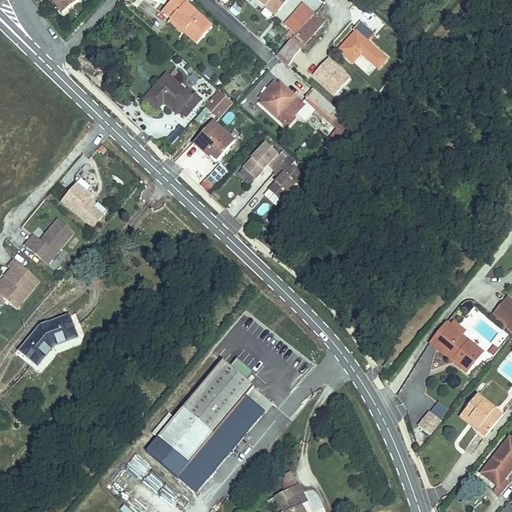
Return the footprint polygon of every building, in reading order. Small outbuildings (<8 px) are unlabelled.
[(50,0),(56,8),(64,3),(69,11),(84,1),(82,0),(50,0)] [(288,0),(251,0),(273,18),(288,0)] [(379,0),(388,10),(399,1),(398,0),(379,0)] [(64,3),(56,8),(61,16),(69,11),(64,3)] [(195,35),(161,4),(147,19),(169,39),(165,43),(178,54),(195,35)] [(269,35),(280,45),(300,22),(290,12),(269,35)] [(300,22),(280,45),(289,54),(310,31),(300,22)] [(367,45),(357,35),(348,41),(361,53),(367,45)] [(361,53),(348,41),(329,61),(341,73),(351,62),(365,76),(375,66),(361,53)] [(289,54),(280,45),(275,50),(284,59),(289,54)] [(275,50),(260,65),(272,75),(279,65),(284,59),(275,50)] [(147,86),(129,106),(140,116),(143,112),(148,117),(158,125),(159,124),(165,129),(182,111),(175,105),(172,109),(147,86)] [(219,118),(233,103),(219,90),(204,105),(219,118)] [(265,92),(246,112),(263,129),(282,109),(265,92)] [(334,133),(300,102),(289,115),(316,139),(321,134),(328,140),(334,133)] [(140,116),(129,106),(126,110),(142,124),(148,117),(143,112),(140,116)] [(195,136),(187,145),(191,148),(185,154),(197,165),(194,169),(201,176),(218,157),(195,136)] [(248,186),(279,154),(265,141),(234,173),(248,186)] [(191,148),(187,145),(176,157),(192,171),(194,169),(197,165),(185,154),(191,148)] [(200,185),(208,192),(228,171),(220,163),(200,185)] [(292,182),(285,175),(274,188),(282,194),(292,182)] [(93,197),(76,183),(59,204),(91,231),(104,216),(88,203),(93,197)] [(32,234),(22,247),(48,268),(75,234),(56,220),(39,240),(32,234)] [(40,283),(13,260),(6,268),(9,271),(0,280),(0,307),(1,308),(6,303),(16,312),(40,283)] [(511,323),(511,321),(495,307),(480,325),(498,340),(511,323)] [(42,325),(23,348),(40,362),(56,344),(80,336),(72,315),(42,325)] [(415,363),(433,340),(427,335),(408,357),(415,363)] [(433,340),(415,363),(417,365),(421,359),(430,366),(428,368),(442,380),(439,383),(447,389),(462,370),(449,359),(452,356),(433,340)] [(511,347),(504,341),(495,351),(502,357),(511,347)] [(465,367),(452,356),(449,359),(462,370),(465,367)] [(421,359),(417,365),(439,383),(442,380),(428,368),(430,366),(421,359)] [(222,367),(215,375),(229,388),(237,379),(222,367)] [(164,417),(194,443),(237,394),(229,388),(215,375),(207,368),(164,417)] [(510,390),(489,373),(481,382),(498,397),(495,401),(499,403),(510,390)] [(431,410),(441,419),(449,410),(438,401),(431,410)] [(469,429),(475,422),(457,407),(449,418),(446,416),(442,421),(444,423),(439,429),(457,443),(464,450),(477,435),(469,429)] [(429,410),(417,425),(430,435),(442,421),(429,410)] [(482,428),(475,422),(469,429),(477,435),(482,428)] [(511,436),(507,433),(500,442),(508,449),(511,444),(511,436)] [(511,452),(508,449),(500,442),(463,486),(480,500),(486,493),(509,465),(506,463),(511,455),(511,452)] [(137,453),(122,469),(135,482),(150,465),(137,453)] [(155,492),(164,482),(153,471),(143,481),(155,492)] [(491,497),(486,493),(480,500),(477,504),(482,508),(491,497)] [(289,511),(279,495),(264,505),(268,511),(289,511)]
